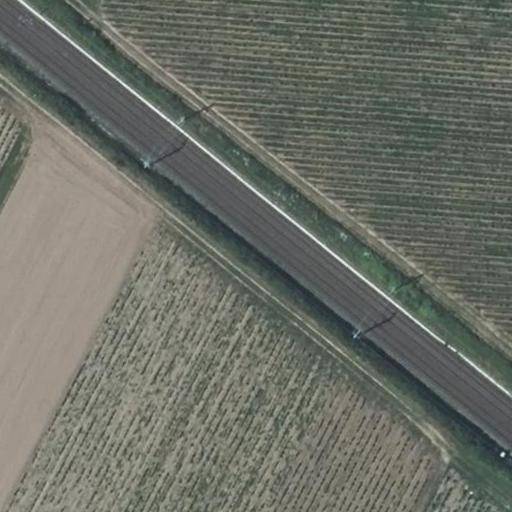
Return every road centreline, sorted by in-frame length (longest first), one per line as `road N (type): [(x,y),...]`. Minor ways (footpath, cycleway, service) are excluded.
road 1 (track): [(511,500),(0,90)]
road 2 (track): [(63,0),(511,358)]
